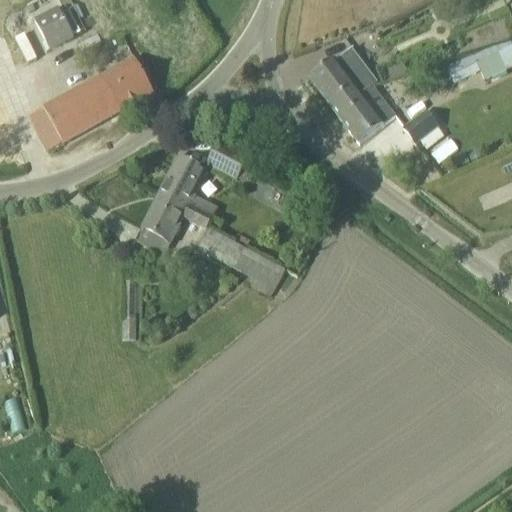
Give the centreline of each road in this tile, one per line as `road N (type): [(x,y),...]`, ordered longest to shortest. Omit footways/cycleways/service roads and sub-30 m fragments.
road 1 (unclassified): [(511,293),(279,108)]
road 2 (unclassified): [(0,195),(64,178),(128,146),(202,92)]
